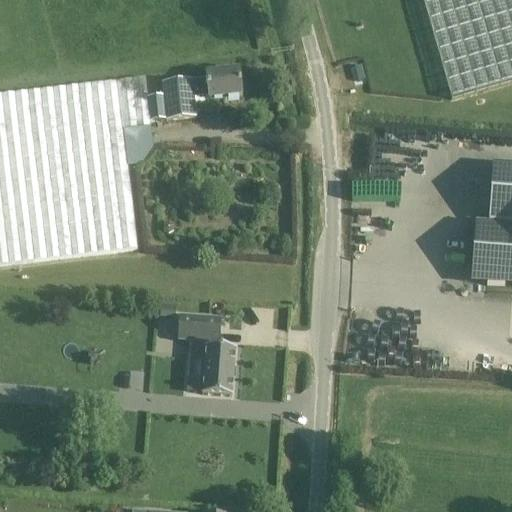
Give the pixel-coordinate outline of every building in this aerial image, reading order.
[(511,0),(421,0),(451,102),(511,84),(511,0)] [(0,267),(137,251),(124,133),(149,130),(149,125),(165,123),(165,124),(196,121),(194,101),(208,99),(209,103),(241,99),(238,74),(206,78),(206,81),(161,85),(162,98),(147,99),(145,81),(0,97),(0,267)] [(401,147),(402,131),(382,130),(381,146),(401,147)] [(397,248),(427,249),(430,180),(420,180),(421,137),(402,136),(400,188),(360,186),(358,235),(377,236),(377,229),(398,230),(397,248)] [(511,176),(500,176),(495,231),(480,230),(475,287),(511,289),(511,176)] [(220,322),(180,319),(178,343),(209,345),(208,349),(206,349),(202,400),(231,403),(231,399),(235,351),(217,350),(217,346),(218,346),(220,322)]
